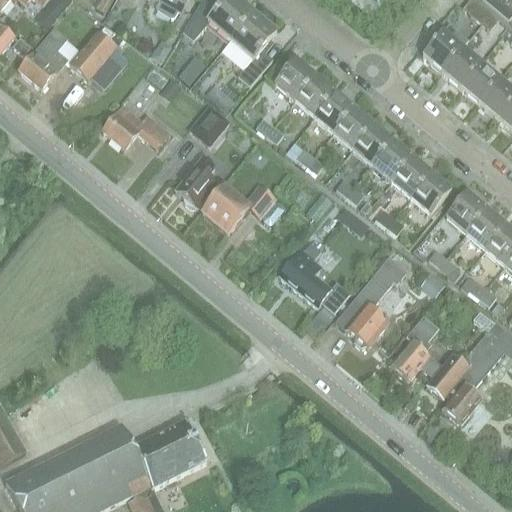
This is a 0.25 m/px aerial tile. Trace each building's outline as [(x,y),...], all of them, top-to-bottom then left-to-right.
[(41,12),(51,0),(0,0),(0,15),(12,1),(23,10),(30,3),(41,12)] [(58,0),(56,0),(49,9),(49,15),(56,20),(62,14),(67,7),(58,0)] [(102,0),(95,13),(103,18),(113,0),(102,0)] [(133,0),(149,0),(160,6),(156,12),(157,16),(169,24),(174,22),(177,17),(178,17),(188,0),(131,0),(133,1),(133,0)] [(207,28),(229,45),(251,18),(229,0),(227,0),(216,15),(204,5),(180,35),(193,46),(207,28)] [(482,0),(481,2),(494,13),(499,6),(492,0),(482,0)] [(461,13),(480,28),(489,18),(471,2),(461,13)] [(494,13),(507,24),(511,18),(511,16),(499,6),(494,13)] [(111,17),(105,27),(116,33),(122,23),(111,17)] [(237,82),(250,92),(272,64),(260,55),(275,37),(251,18),(229,45),(252,64),(237,82)] [(489,18),(480,28),(488,35),(497,24),(489,18)] [(0,57),(14,42),(0,30),(0,57)] [(421,61),(439,76),(466,45),(448,30),(442,37),(441,37),(421,61)] [(53,35),(17,77),(40,96),(53,80),(54,81),(65,68),(70,72),(80,59),(65,46),(66,45),(53,35)] [(70,72),(68,73),(87,89),(90,85),(114,57),(115,55),(97,40),(80,59),(70,72)] [(20,44),(14,52),(23,60),(29,52),(20,44)] [(466,45),(439,76),(458,93),(479,69),(460,53),(467,46),(466,45)] [(153,57),(150,62),(160,69),(160,68),(166,60),(159,56),(153,57)] [(114,57),(90,85),(103,96),(122,73),(126,68),(114,57)] [(194,61),(177,81),(188,90),(205,70),(194,61)] [(273,90),(293,107),(315,82),(294,65),(273,90)] [(479,69),(458,93),(477,108),(497,84),(479,69)] [(315,82),(293,107),(313,124),(335,99),(315,82)] [(511,96),(497,84),(477,108),(496,124),(511,105),(511,96)] [(170,85),(159,99),(169,106),(180,92),(170,85)] [(214,89),(204,101),(225,119),(234,107),(214,89)] [(335,99),(313,124),(332,139),(353,114),(335,99)] [(511,105),(496,124),(511,138),(511,105)] [(209,111),(189,136),(209,152),(229,127),(209,111)] [(121,113),(101,138),(123,156),(136,140),(145,147),(156,155),(169,140),(158,131),(146,122),(139,128),(121,113)] [(353,114),(332,139),(351,156),(373,131),(353,114)] [(256,133),(265,141),(272,132),(263,124),(256,133)] [(373,131),(351,156),(370,172),(392,147),(373,131)] [(272,132),(265,141),(275,148),(282,140),(272,132)] [(285,156),(295,164),(302,155),(292,147),(285,156)] [(392,147),(370,172),(390,188),(411,163),(392,147)] [(295,164),(305,172),(312,163),(302,155),(295,164)] [(312,163),(305,172),(315,179),(322,170),(312,163)] [(411,163),(390,188),(408,204),(429,179),(411,163)] [(201,165),(175,197),(182,203),(183,209),(189,214),(194,213),(196,215),(212,195),(215,191),(205,182),(212,174),(201,165)] [(429,179),(408,204),(428,221),(450,196),(429,179)] [(295,185),(286,197),(303,209),(311,197),(295,185)] [(342,185),(335,195),(345,202),(352,193),(342,185)] [(223,194),(201,220),(226,240),(247,214),(259,223),(260,222),(262,223),(262,226),(268,231),(271,230),(283,215),(283,212),(278,208),(274,208),(272,206),(274,205),(258,192),(243,210),(223,194)] [(352,193),(345,202),(354,210),(362,201),(352,193)] [(306,217),(316,225),(332,206),(322,198),(306,217)] [(444,224),(464,241),(486,216),(466,198),(444,224)] [(345,211),(336,223),(360,241),(369,230),(345,211)] [(375,225),(385,233),(392,224),(382,216),(375,225)] [(486,216),(464,241),(483,257),(505,232),(486,216)] [(322,243),(335,226),(329,221),(316,238),(322,243)] [(392,224),(385,233),(394,240),(401,231),(392,224)] [(511,237),(505,232),(483,257),(502,273),(511,262),(511,237)] [(292,265),(278,283),(302,302),(316,314),(331,296),(313,281),(318,275),(310,268),(319,258),(309,249),(294,267),(292,265)] [(427,265),(437,273),(444,263),(434,256),(427,265)] [(386,330),(369,317),(393,287),(397,289),(406,277),(387,262),(333,330),(365,356),(386,330)] [(511,262),(502,273),(511,281),(511,262)] [(437,273),(447,280),(446,282),(453,287),(459,279),(459,274),(444,263),(437,273)] [(430,277),(419,290),(434,303),(445,289),(430,277)] [(460,293),(466,297),(467,296),(477,303),(484,294),(471,284),(467,284),(460,293)] [(484,294),(477,303),(487,311),(494,302),(484,294)] [(498,308),(491,316),(497,321),(504,313),(498,308)] [(442,372),(433,384),(427,391),(444,405),(447,401),(450,404),(439,417),(458,432),(479,406),(469,398),(502,358),(511,366),(511,344),(502,336),(502,335),(480,316),(473,325),(487,337),(462,367),(453,360),(442,372)] [(405,389),(419,372),(433,384),(442,372),(428,360),(426,362),(423,360),(431,351),(427,348),(438,335),(423,322),(405,344),(409,347),(386,373),(405,389)] [(0,471),(25,457),(0,414),(0,471)] [(160,511),(152,494),(206,467),(185,426),(131,453),(120,432),(5,490),(15,511),(108,511),(133,500),(134,503),(127,506),(130,511),(160,511)]
